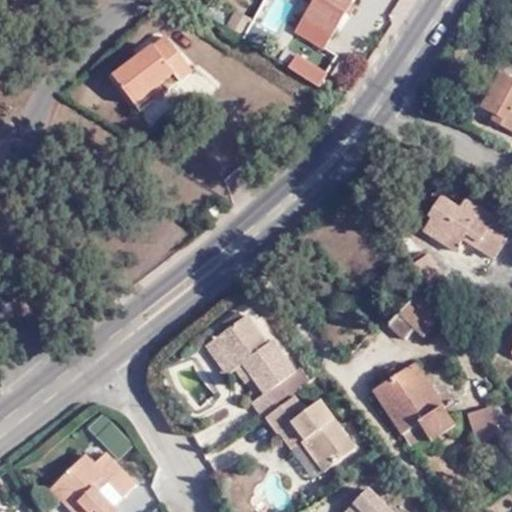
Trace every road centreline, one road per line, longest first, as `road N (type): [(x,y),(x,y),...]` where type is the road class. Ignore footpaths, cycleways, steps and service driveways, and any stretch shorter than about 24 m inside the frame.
road 1 (secondary): [(0,448),(274,236),(391,111)]
road 2 (secondary): [(369,98),(300,178),(0,414)]
road 3 (residential): [(391,111),(511,185)]
road 4 (secondary): [(391,111),(461,0)]
